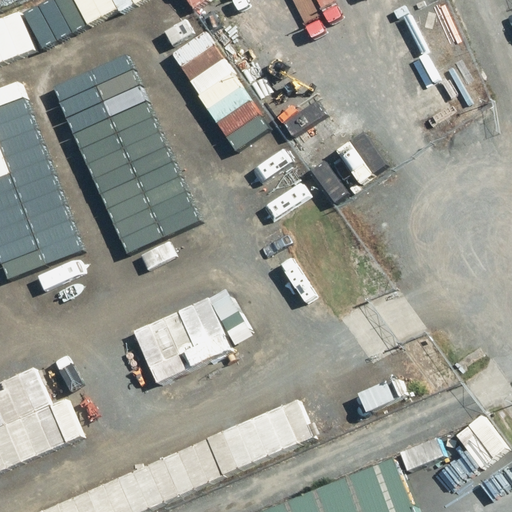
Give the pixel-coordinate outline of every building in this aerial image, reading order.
[(335,156),(319,169),(343,201),(360,188),(335,156)] [(0,247),(0,274),(9,270),(0,247)] [(155,327),(171,364),(231,337),(215,301),(155,327)] [(0,476),(73,444),(41,371),(0,388),(0,476)] [(147,511),(319,438),(303,400),(46,511),(147,511)] [(422,511),(398,458),(278,511),(422,511)]
